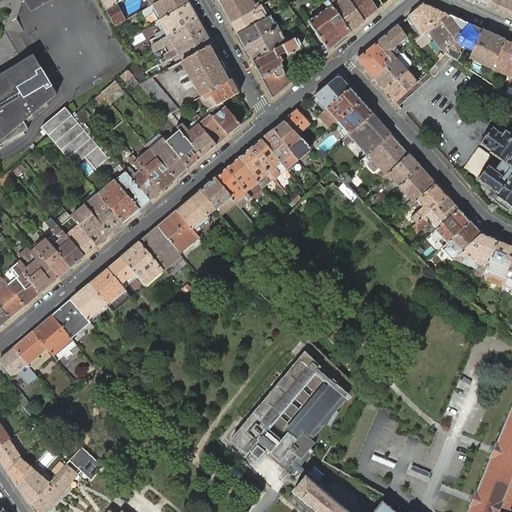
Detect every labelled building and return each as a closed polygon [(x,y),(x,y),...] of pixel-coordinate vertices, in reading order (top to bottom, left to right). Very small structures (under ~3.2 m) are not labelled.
[(0,0),(0,145),(29,128),(25,121),(57,94),(33,55),(0,75),(0,2),(3,0),(24,0),(31,12),(51,0),(0,0)] [(101,0),(106,9),(116,4),(122,0),(101,0)] [(189,4),(187,0),(162,0),(157,3),(154,5),(155,8),(159,16),(160,16),(162,19),(189,4)] [(218,0),(231,22),(259,7),(258,4),(255,6),(251,0),(218,0)] [(329,1),(328,0),(324,3),(328,8),(325,10),(323,8),(315,14),(316,16),(309,21),(308,22),(329,51),(351,32),(330,4),(329,1)] [(351,32),(364,21),(349,0),(343,0),(344,0),(337,5),(334,1),(330,4),(351,32)] [(349,0),(364,21),(378,10),(370,0),(349,0)] [(511,0),(491,0),(486,5),(511,16),(511,0)] [(116,4),(106,9),(115,26),(125,21),(116,4)] [(162,19),(157,22),(159,26),(162,24),(165,29),(155,34),(159,41),(198,19),(189,4),(162,19)] [(420,35),(427,31),(449,15),(423,4),(408,17),(420,35)] [(231,22),(238,35),(264,20),(268,18),(261,6),(259,7),(231,22)] [(427,31),(445,53),(469,24),(449,15),(427,31)] [(278,28),(281,26),(279,23),(276,25),(271,16),(268,18),(264,20),(238,35),(245,47),(278,28)] [(205,32),(198,19),(159,41),(153,44),(156,51),(164,46),(166,50),(162,52),(164,55),(205,32)] [(469,24),(445,53),(450,56),(453,50),(459,52),(462,45),(473,51),(483,30),(469,24)] [(398,25),(376,43),(392,61),(396,57),(400,54),(400,53),(395,47),(407,38),(398,25)] [(245,47),(253,62),(286,43),(284,39),(278,43),(274,36),(281,32),(278,28),(245,47)] [(473,51),(470,58),(491,67),(504,40),(483,30),(473,51)] [(212,45),(205,32),(164,55),(167,61),(170,59),(172,64),(169,65),(170,67),(182,61),(212,45)] [(278,43),(284,39),(281,32),(274,36),(278,43)] [(150,40),(152,44),(153,44),(159,41),(155,34),(155,33),(150,35),(152,39),(150,40)] [(273,98),(290,83),(281,68),(282,67),(281,65),(282,65),(282,61),(280,58),(277,57),(278,56),(279,56),(280,56),(285,53),(286,54),(286,53),(288,56),(300,49),(296,42),(304,38),(302,34),(286,43),(253,62),(262,79),(272,98),(273,98)] [(511,43),(504,40),(491,67),(511,77),(511,76),(511,43)] [(392,61),(376,43),(357,59),(357,60),(373,78),(392,61)] [(202,96),(203,96),(231,80),(212,45),(182,61),(202,96)] [(453,50),(450,56),(452,58),(457,61),(461,54),(459,52),(453,50)] [(430,70),(429,71),(432,75),(440,69),(442,70),(448,63),(452,58),(450,56),(445,53),(430,70)] [(396,57),(407,69),(411,66),(400,54),(396,57)] [(373,78),(385,90),(407,69),(396,57),(392,61),(373,78)] [(139,68),(136,64),(129,70),(131,73),(139,68)] [(385,90),(395,102),(418,82),(407,69),(385,90)] [(440,69),(432,75),(435,78),(442,70),(440,69)] [(131,73),(129,70),(121,77),(125,82),(132,75),(131,73)] [(418,82),(395,102),(399,106),(432,75),(429,71),(418,82)] [(327,109),(350,88),(338,75),(314,95),(327,109)] [(153,77),(140,84),(166,115),(179,109),(153,77)] [(203,96),(210,109),(215,106),(222,103),(238,94),(239,93),(231,80),(203,96)] [(120,87),(115,82),(102,93),(105,97),(107,98),(120,87)] [(124,92),(120,87),(107,98),(111,103),(124,92)] [(361,101),(350,88),(327,109),(320,115),(331,128),(338,122),(361,101)] [(105,97),(102,93),(95,98),(99,102),(105,97)] [(372,113),(361,101),(338,122),(344,128),(340,132),(345,138),(372,113)] [(94,108),(90,103),(86,107),(89,112),(94,108)] [(226,107),(222,103),(215,106),(219,112),(226,107)] [(303,104),(297,109),(310,124),(316,118),(303,104)] [(209,113),(228,135),(241,125),(226,107),(219,112),(215,106),(210,109),(207,110),(209,113)] [(115,180),(140,209),(150,201),(122,169),(77,115),(73,117),(65,107),(41,127),(50,137),(75,166),(85,158),(109,185),(115,180)] [(310,124),(297,109),(283,121),(297,136),(310,124)] [(198,124),(216,145),(228,135),(209,113),(207,115),(209,118),(204,122),(198,115),(193,118),(198,124)] [(346,142),(362,159),(367,155),(391,134),(372,113),(345,138),(341,142),(343,145),(346,142)] [(297,136),(283,121),(272,130),(296,159),(310,148),(309,148),(297,136)] [(176,127),(177,129),(202,157),(216,145),(198,124),(189,132),(182,124),(176,127)] [(479,177),(477,180),(483,184),(482,184),(493,192),(493,191),(497,194),(495,196),(497,197),(494,201),(508,211),(511,207),(511,208),(511,134),(505,130),(502,134),(494,128),(492,126),(479,144),(490,151),(489,152),(501,160),(497,166),(493,164),(491,164),(489,167),(488,165),(486,168),(485,168),(479,176),(479,177)] [(167,143),(188,169),(202,157),(177,129),(175,131),(177,134),(167,143)] [(286,169),(287,171),(292,167),(290,165),(297,160),(296,159),(272,130),(261,139),(286,169)] [(409,154),(391,134),(367,155),(372,160),(368,164),(368,166),(373,171),(375,171),(379,168),(383,172),(379,176),(382,179),(409,154)] [(147,146),(151,150),(164,139),(160,135),(147,146)] [(164,139),(151,150),(176,179),(188,169),(167,143),(164,139)] [(286,169),(261,139),(249,149),(274,179),(275,178),(280,183),(290,175),(285,169),(286,169)] [(491,156),(479,148),(465,168),(477,177),(491,156)] [(271,181),(274,179),(249,149),(238,159),(258,183),(267,175),(271,181)] [(138,161),(163,190),(176,179),(151,150),(138,161)] [(382,179),(382,180),(384,182),(390,177),(399,187),(421,167),(409,154),(382,179)] [(122,169),(150,201),(163,190),(138,161),(134,156),(128,161),(129,163),(132,166),(128,170),(125,167),(122,169)] [(227,169),(251,198),(254,196),(249,190),(253,186),(258,192),(263,188),(258,183),(238,159),(227,169)] [(421,167),(399,187),(411,201),(407,204),(410,208),(415,204),(436,184),(421,167)] [(248,200),(251,198),(227,169),(215,178),(235,202),(244,195),(248,200)] [(14,175),(11,171),(0,180),(0,183),(2,186),(14,175)] [(258,183),(263,188),(271,181),(267,175),(258,183)] [(215,209),(221,217),(236,203),(235,202),(215,178),(200,191),(215,209)] [(123,223),(140,209),(115,180),(109,185),(101,192),(99,189),(97,192),(99,194),(123,223)] [(344,183),(338,188),(352,202),(358,196),(344,183)] [(447,196),(436,184),(415,204),(420,210),(413,217),(418,223),(447,196)] [(254,196),(258,192),(253,186),(249,190),(254,196)] [(215,209),(200,191),(176,211),(192,229),(205,218),(215,209)] [(110,235),(123,223),(99,194),(85,206),(110,235)] [(236,203),(240,208),(248,200),(244,195),(235,202),(236,203)] [(459,209),(447,196),(418,223),(413,227),(418,232),(428,223),(430,220),(438,229),(459,209)] [(293,201),(297,206),(302,201),(298,197),(293,201)] [(110,235),(85,206),(72,217),(96,246),(110,235)] [(470,222),(459,209),(438,229),(435,231),(441,238),(437,241),(443,247),(470,222)] [(157,227),(179,253),(199,237),(195,233),(192,229),(176,211),(157,227)] [(66,235),(84,256),(96,246),(72,217),(69,220),(75,228),(66,235)] [(47,240),(71,267),(84,256),(66,235),(52,218),(46,223),(55,233),(47,240)] [(205,218),(192,229),(195,233),(209,223),(205,218)] [(443,247),(440,249),(452,261),(453,259),(481,234),(470,222),(443,247)] [(179,253),(157,227),(139,242),(164,270),(181,255),(179,253)] [(474,274),(482,277),(483,274),(497,241),(481,234),(453,259),(476,269),(474,274)] [(44,241),(35,249),(59,277),(71,267),(47,240),(46,239),(44,241)] [(511,265),(511,247),(497,241),(483,274),(487,276),(485,280),(503,287),(511,265)] [(138,278),(145,286),(164,270),(139,242),(121,257),(134,273),(138,278)] [(22,259),(18,262),(19,264),(26,276),(40,293),(59,277),(35,249),(30,252),(27,248),(18,255),(22,259)] [(251,256),(243,264),(259,272),(264,261),(251,256)] [(134,273),(121,257),(107,269),(120,284),(134,273)] [(9,273),(3,278),(3,279),(24,306),(40,293),(26,276),(19,264),(15,267),(21,274),(14,280),(9,273)] [(511,287),(511,265),(503,287),(502,289),(505,290),(506,287),(511,290),(511,287)] [(15,267),(9,273),(14,280),(21,274),(15,267)] [(106,304),(124,289),(120,284),(107,269),(89,284),(106,304)] [(120,284),(124,289),(138,278),(134,273),(120,284)] [(256,273),(248,281),(262,295),(270,286),(256,273)] [(0,307),(9,319),(24,306),(3,279),(0,281),(0,282),(4,288),(0,291),(0,307)] [(89,320),(107,305),(106,304),(89,284),(71,299),(89,320)] [(52,315),(71,338),(90,322),(89,320),(71,299),(52,315)] [(489,305),(485,313),(490,316),(494,307),(489,305)] [(0,326),(9,319),(0,307),(0,326)] [(51,353),(52,354),(71,338),(52,315),(33,332),(49,351),(51,353)] [(329,338),(333,344),(336,342),(337,343),(347,334),(341,327),(331,336),(329,338)] [(51,353),(49,351),(33,332),(14,348),(27,363),(30,367),(35,373),(40,368),(37,364),(51,353)] [(27,363),(14,348),(0,359),(0,361),(12,376),(27,363)] [(276,441),(326,381),(333,387),(336,384),(335,383),(337,382),(332,378),(331,380),(318,369),(320,367),(304,351),(230,440),(247,454),(250,451),(259,459),(267,449),(271,452),(279,444),(276,441)] [(333,387),(326,381),(276,441),(279,444),(271,452),(268,456),(286,471),(290,465),(294,460),(298,456),(302,460),(315,443),(311,440),(343,401),(340,399),(342,395),(333,387)] [(336,384),(333,387),(342,395),(340,399),(343,401),(349,394),(336,384)] [(21,404),(24,408),(30,403),(18,388),(13,393),(21,404)] [(511,476),(511,405),(496,443),(495,442),(492,450),(489,458),(490,458),(476,492),(475,491),(468,506),(469,507),(467,511),(497,511),(501,502),(511,476)] [(0,445),(9,439),(10,439),(8,436),(2,428),(0,424),(0,445)] [(20,459),(21,458),(20,456),(15,449),(9,439),(0,445),(0,460),(8,472),(20,459)] [(102,469),(82,448),(68,461),(89,482),(102,469)] [(8,472),(16,485),(30,469),(31,468),(20,459),(8,472)] [(305,470),(294,460),(290,465),(301,474),(305,470)] [(33,510),(34,511),(46,511),(67,487),(78,473),(66,463),(50,482),(48,485),(30,506),(33,510)] [(347,511),(315,485),(318,481),(324,475),(314,466),(309,472),(309,471),(309,472),(304,478),(300,483),(292,492),(302,501),(308,505),(315,511),(347,511)] [(16,485),(30,506),(48,485),(30,469),(16,485)] [(511,511),(511,476),(501,502),(503,503),(498,511),(511,511)] [(354,511),(321,483),(318,481),(315,485),(347,511),(354,511)] [(395,511),(383,501),(373,511),(395,511)]
